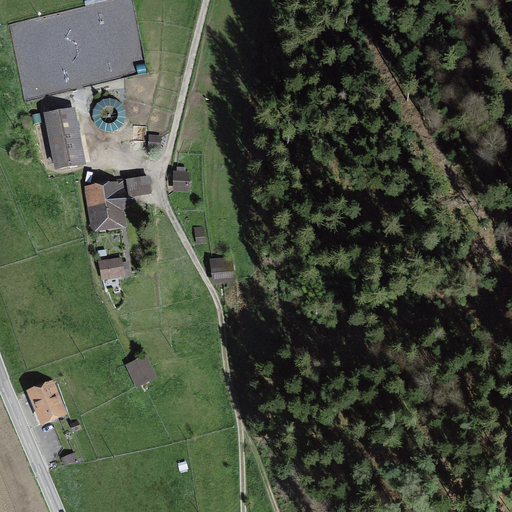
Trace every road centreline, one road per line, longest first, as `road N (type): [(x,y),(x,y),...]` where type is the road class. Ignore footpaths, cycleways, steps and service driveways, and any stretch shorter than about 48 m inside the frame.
road 1 (track): [(240,426),(216,308),(161,194),(166,150)]
road 2 (unclassified): [(166,150),(204,0)]
road 3 (tertiary): [(58,511),(0,369)]
